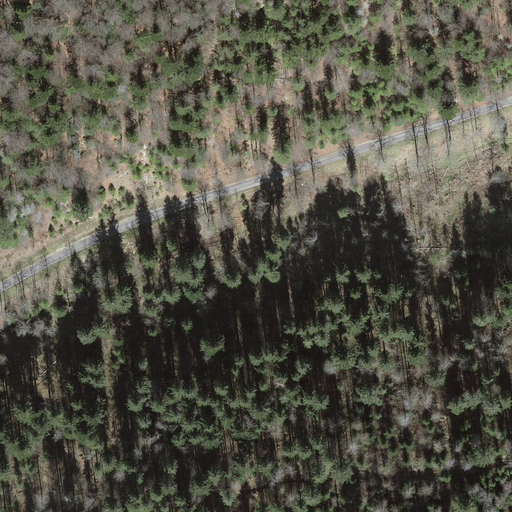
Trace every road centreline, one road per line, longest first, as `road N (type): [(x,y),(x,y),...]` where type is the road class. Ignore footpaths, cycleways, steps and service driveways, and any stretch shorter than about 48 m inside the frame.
road 1 (track): [(511,137),(190,247),(0,334)]
road 2 (unclassified): [(0,287),(159,212),(511,100)]
road 3 (track): [(202,511),(237,491),(289,476),(420,474),(511,456)]
